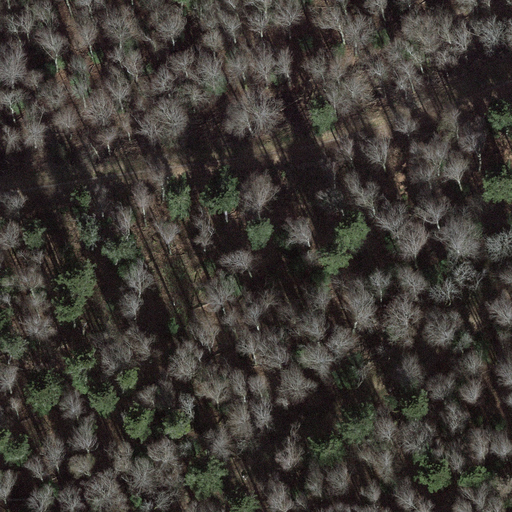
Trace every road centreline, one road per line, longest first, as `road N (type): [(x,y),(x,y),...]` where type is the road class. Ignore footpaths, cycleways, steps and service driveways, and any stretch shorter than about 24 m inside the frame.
road 1 (track): [(0,197),(412,118),(511,80)]
road 2 (track): [(511,283),(205,511)]
